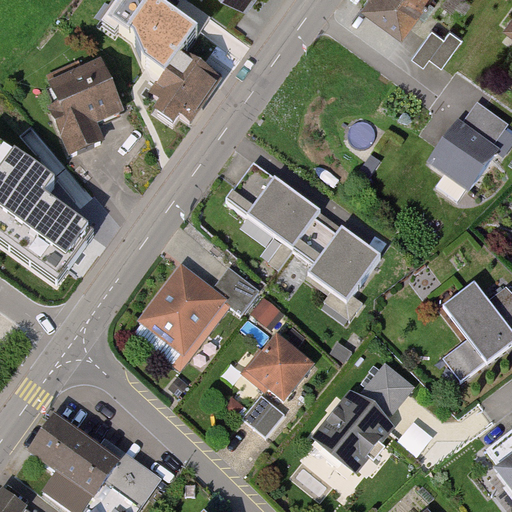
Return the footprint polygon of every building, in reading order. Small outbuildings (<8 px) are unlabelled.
[(170,4),(164,0),(121,0),(117,7),(152,31),(170,4)] [(433,0),(369,0),(366,6),(408,36),(433,0)] [(462,41),(438,23),(417,51),(442,69),(462,41)] [(166,63),(151,84),(162,94),(155,103),(165,111),(158,117),(181,134),(216,81),(182,55),(173,67),(166,63)] [(55,112),(73,157),(108,143),(101,126),(128,115),(107,63),(57,83),(67,108),(55,112)] [(505,159),(459,125),(427,169),(474,203),(505,159)] [(0,232),(39,261),(43,256),(69,275),(95,239),(45,203),(56,189),(0,148),(0,232)] [(259,159),(224,205),(359,306),(394,260),(259,159)] [(217,287),(246,312),(265,291),(236,265),(217,287)] [(231,307),(183,270),(142,324),(190,361),(231,307)] [(448,364),(466,388),(511,354),(511,321),(487,288),(451,314),(474,345),(448,364)] [(255,312),(268,325),(281,310),(268,298),(255,312)] [(291,412),(325,370),(281,335),(247,377),(291,412)] [(366,395),(398,420),(421,392),(389,367),(366,395)] [(366,395),(361,390),(315,447),(361,484),(407,428),(398,420),(366,395)] [(286,418),(262,399),(243,423),(267,442),(286,418)] [(144,511),(158,493),(55,421),(29,457),(53,474),(38,494),(63,511),(144,511)] [(401,442),(420,458),(436,438),(417,422),(401,442)] [(511,433),(485,454),(511,489),(511,433)] [(30,511),(3,493),(0,496),(0,511),(30,511)]
